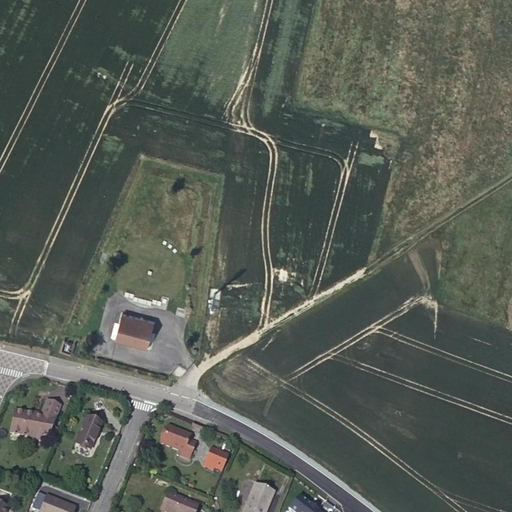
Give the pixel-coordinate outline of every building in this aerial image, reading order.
[(162,242),(151,239),(140,239),(129,242),(120,249),(114,258),(111,269),(112,281),(117,291),(124,299),(134,305),(145,307),(156,305),(166,300),(174,291),(179,281),(180,270),(177,259),(171,249),(162,242)] [(155,322),(122,313),(119,324),(115,323),(111,338),(152,349),(156,334),(152,332),(155,322)] [(71,354),(75,344),(64,340),(60,351),(71,354)] [(30,433),(47,437),(58,408),(46,403),(42,413),(40,417),(34,415),(35,413),(33,413),(15,410),(10,432),(29,436),(30,433)] [(99,424),(86,418),(75,445),(89,450),(99,424)] [(161,445),(176,451),(177,449),(183,452),(182,454),(182,455),(189,459),(195,444),(188,441),(189,437),(168,428),(161,445)] [(211,451),(205,465),(213,469),(220,472),(226,457),(211,451)] [(264,511),(272,493),(254,486),(243,511),(264,511)] [(162,511),(193,511),(196,507),(168,495),(162,511)] [(72,511),(74,508),(45,496),(38,511),(72,511)] [(318,511),(297,498),(287,511),(318,511)]
